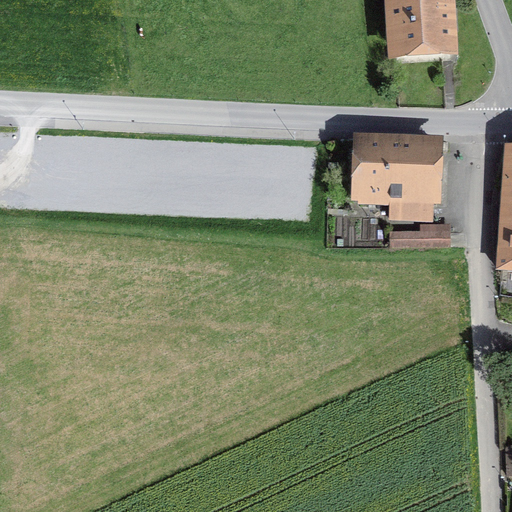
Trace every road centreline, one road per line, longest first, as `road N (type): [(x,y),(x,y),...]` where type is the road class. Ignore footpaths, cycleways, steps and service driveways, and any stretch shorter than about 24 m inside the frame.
road 1 (tertiary): [(0,103),(479,122)]
road 2 (unclassified): [(491,511),(479,122)]
